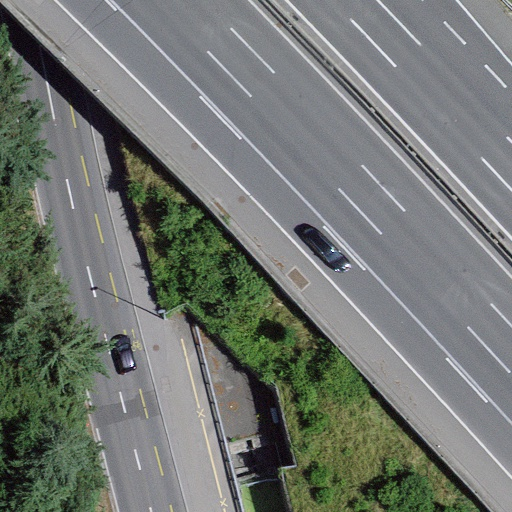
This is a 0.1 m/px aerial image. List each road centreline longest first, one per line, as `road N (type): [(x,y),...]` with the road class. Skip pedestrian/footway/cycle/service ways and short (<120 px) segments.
road 1 (tertiary): [(36,0),(70,194),(151,511)]
road 2 (motorway): [(183,0),(511,350)]
road 3 (motorway): [(511,166),(355,0)]
